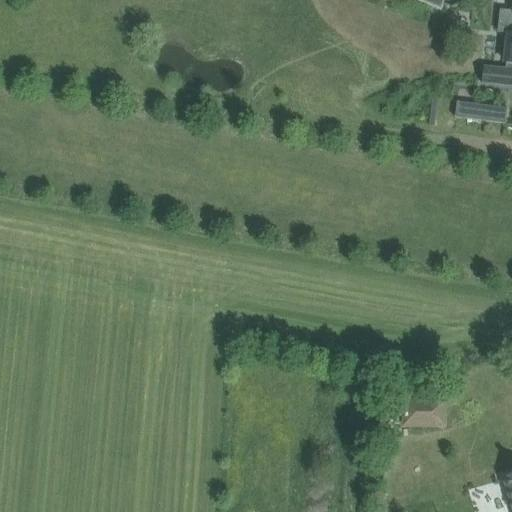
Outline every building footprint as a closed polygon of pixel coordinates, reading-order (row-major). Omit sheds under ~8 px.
[(418,0),(442,9),(445,0),(418,0)] [(511,11),(500,10),(498,32),(510,33),(507,64),(506,69),(484,67),(482,84),(511,86),(511,11)] [(507,125),(509,109),(459,103),(457,119),(507,125)] [(408,400),(408,425),(444,425),(444,400),(408,400)] [(511,511),(511,474),(503,478),(511,508),(511,511)]
